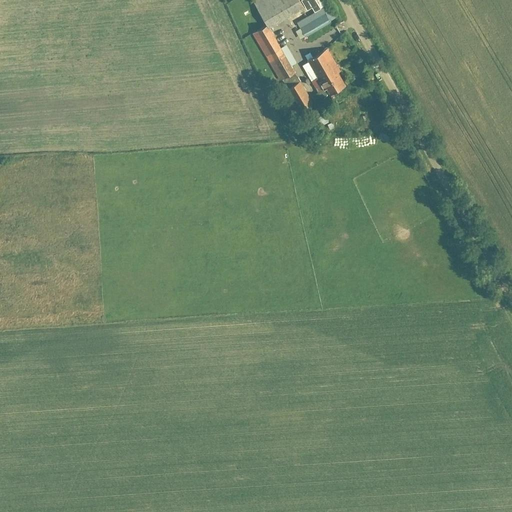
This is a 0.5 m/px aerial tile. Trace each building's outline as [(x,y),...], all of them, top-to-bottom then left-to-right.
[(253,0),(266,26),(301,8),(296,0),(253,0)] [(324,0),(304,0),(309,9),(325,1),(324,0)] [(268,26),(251,36),(278,81),(295,71),(268,26)] [(326,51),(307,62),(327,95),(346,84),(326,51)] [(372,75),(365,78),(369,86),(376,82),(372,75)] [(302,82),(287,89),(300,114),(314,106),(302,82)]
